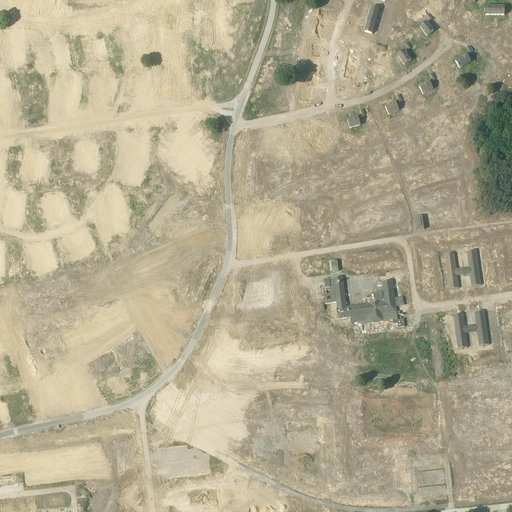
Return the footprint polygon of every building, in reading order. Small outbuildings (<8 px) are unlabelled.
[(20,0),(0,0),(0,2),(17,9),(20,0)] [(46,0),(29,0),(28,4),(59,14),(62,5),(46,0)] [(219,16),(221,16),(219,0),(207,0),(212,43),(221,42),(219,16)] [(180,58),(180,27),(182,27),(182,7),(172,7),(173,27),(171,27),(171,58),(180,58)] [(372,7),(369,16),(377,18),(379,10),(372,7)] [(485,16),(495,16),(495,7),(485,7),(485,16)] [(504,7),(495,7),(495,16),(504,16),(504,7)] [(321,9),(316,32),(325,34),(330,11),(321,9)] [(369,16),(367,24),(374,26),(377,18),(369,16)] [(420,29),(427,37),(433,32),(426,23),(422,26),(421,27),(420,29)] [(372,35),(374,26),(367,24),(364,33),(372,35)] [(134,28),(125,30),(132,61),(141,59),(134,28)] [(18,61),(14,31),(4,32),(9,63),(18,61)] [(101,64),(95,33),(85,35),(92,66),(101,64)] [(51,68),(60,66),(53,35),(43,37),(51,68)] [(320,55),(321,45),(312,45),(312,55),(320,55)] [(354,74),(357,51),(349,50),(345,72),(354,74)] [(398,57),(404,66),(411,61),(405,52),(400,55),(400,54),(399,55),(399,56),(398,57)] [(455,62),(460,69),(464,66),(466,67),(468,65),(468,64),(471,62),(466,55),(455,62)] [(316,84),(318,64),(309,63),(307,83),(316,84)] [(180,65),(171,67),(176,98),(186,97),(180,65)] [(131,102),(141,103),(144,71),(135,70),(131,102)] [(0,103),(9,102),(8,90),(6,90),(4,72),(0,72),(0,87),(1,87),(1,88),(0,88),(0,103)] [(73,95),(76,75),(65,73),(63,93),(61,93),(58,113),(68,115),(71,95),(73,95)] [(110,90),(112,76),(100,75),(96,108),(105,109),(108,90),(110,90)] [(419,88),(423,95),(433,89),(429,82),(419,88)] [(310,97),(310,87),(301,87),(300,97),(310,97)] [(385,108),(389,116),(399,111),(395,103),(385,108)] [(347,121),(350,129),(360,125),(358,118),(347,121)] [(317,147),(325,129),(316,125),(308,143),(317,147)] [(195,136),(208,147),(212,143),(199,131),(195,136)] [(277,155),(286,138),(277,133),(269,151),(277,155)] [(205,167),(208,159),(189,152),(182,134),(174,137),(181,154),(187,156),(189,161),(205,167)] [(133,135),(131,158),(141,159),(143,136),(133,135)] [(90,168),(91,146),(82,145),(81,168),(90,168)] [(38,178),(41,156),(31,154),(28,177),(38,178)] [(124,181),(134,182),(135,166),(125,166),(124,181)] [(185,170),(182,177),(198,182),(200,175),(185,170)] [(120,206),(114,191),(105,195),(111,210),(120,206)] [(4,226),(14,227),(18,195),(8,193),(4,226)] [(62,218),(55,196),(44,199),(51,221),(62,218)] [(292,226),(291,211),(279,211),(280,227),(292,226)] [(113,214),(103,218),(108,228),(117,224),(113,214)] [(278,224),(277,214),(243,215),(244,251),(262,250),(262,244),(256,244),(256,234),(263,234),(263,229),(255,230),(255,225),(278,224)] [(415,219),(417,232),(420,231),(420,232),(421,231),(424,231),(422,218),(415,219)] [(76,256),(85,253),(78,230),(69,233),(76,256)] [(178,231),(177,243),(213,244),(213,232),(178,231)] [(42,247),(33,250),(40,271),(49,268),(42,247)] [(167,249),(128,266),(134,278),(173,261),(167,249)] [(477,250),(467,251),(469,267),(455,269),(455,266),(451,267),(453,276),(470,274),(471,286),(481,285),(477,250)] [(329,263),(330,273),(338,272),(337,262),(329,263)] [(130,274),(119,280),(122,285),(132,279),(130,274)] [(105,277),(95,282),(102,297),(112,292),(105,277)] [(330,291),(332,300),(331,300),(331,298),(329,298),(329,300),(330,300),(332,300),(332,301),(330,302),(327,302),(327,301),(327,299),(327,298),(324,299),(325,305),(337,303),(337,309),(336,309),(338,320),(342,319),(366,316),(366,323),(367,325),(393,321),(393,325),(398,325),(398,329),(405,328),(403,320),(402,320),(402,318),(401,318),(401,320),(397,321),(397,316),(400,315),(400,312),(396,312),(396,308),(395,305),(396,305),(395,301),(395,299),(392,281),(382,283),(382,288),(376,289),(376,293),(375,293),(374,293),(375,303),(369,304),(369,305),(347,308),(342,278),(324,280),(326,295),(327,295),(326,294),(326,292),(330,291)] [(150,293),(155,302),(163,298),(159,289),(150,293)] [(72,349),(131,319),(125,308),(67,338),(72,349)] [(164,351),(174,345),(153,309),(143,315),(164,351)] [(175,325),(183,328),(190,312),(182,309),(175,325)] [(463,314),(453,315),(457,349),(468,348),(466,333),(477,332),(479,346),(489,345),(485,311),(474,312),(476,325),(465,326),(463,314)] [(220,374),(237,333),(225,328),(208,369),(220,374)] [(277,357),(301,354),(300,345),(281,347),(282,349),(253,353),(253,351),(247,351),(249,365),(277,361),(277,357)] [(0,395),(29,390),(27,379),(0,383),(0,359),(13,357),(11,346),(0,348),(0,395)] [(88,400),(67,359),(56,364),(77,406),(88,400)] [(55,373),(41,380),(56,410),(69,403),(55,373)] [(0,485),(17,484),(16,477),(0,478),(0,485)] [(46,507),(63,506),(63,496),(45,497),(46,507)]
